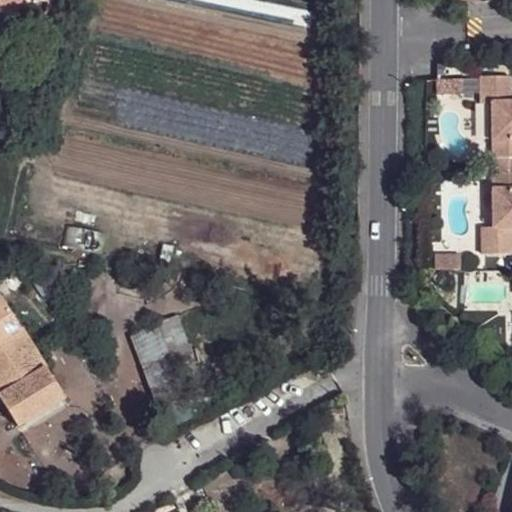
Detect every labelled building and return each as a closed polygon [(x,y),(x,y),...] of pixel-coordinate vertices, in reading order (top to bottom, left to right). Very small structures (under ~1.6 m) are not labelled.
[(0,0),(0,19),(20,23),(23,3),(28,4),(56,9),(57,0),(0,0)] [(0,19),(0,42),(15,45),(20,23),(0,19)] [(511,75),(483,75),(483,102),(495,103),(495,156),(511,156),(511,75)] [(464,78),(439,79),(440,94),(465,93),(464,78)] [(511,171),(495,172),(496,226),(484,226),(485,254),(511,253),(511,171)] [(462,254),(437,254),(437,269),(463,269),(462,254)] [(140,290),(144,277),(125,272),(121,286),(140,290)] [(465,308),(508,308),(508,272),(465,272),(465,308)] [(20,295),(6,303),(15,318),(28,310),(20,295)] [(0,306),(0,406),(15,431),(65,400),(50,375),(36,353),(15,318),(6,303),(0,306)] [(191,381),(175,319),(132,330),(148,392),(191,381)]
